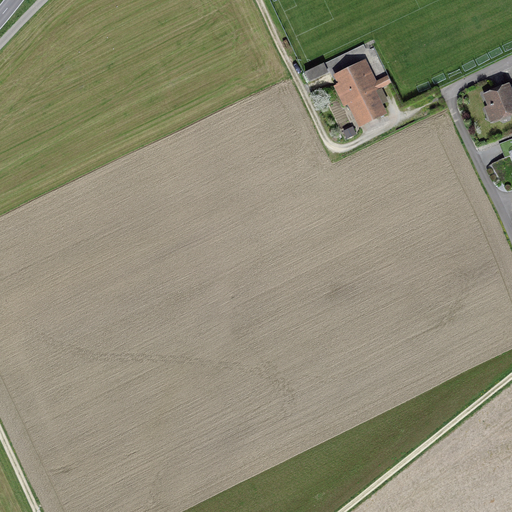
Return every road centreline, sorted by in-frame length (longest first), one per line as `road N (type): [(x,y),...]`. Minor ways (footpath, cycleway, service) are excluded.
road 1 (residential): [(511,59),(449,95),(498,203)]
road 2 (track): [(486,394),(341,511)]
